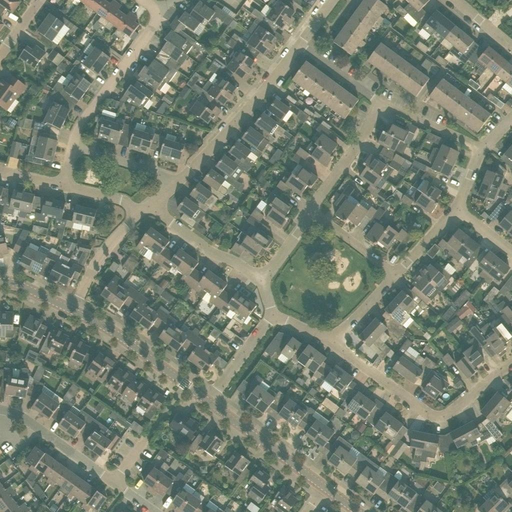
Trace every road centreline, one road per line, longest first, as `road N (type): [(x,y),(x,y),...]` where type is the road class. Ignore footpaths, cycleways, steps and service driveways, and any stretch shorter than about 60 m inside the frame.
road 1 (residential): [(511,363),(434,416),(330,342)]
road 2 (residential): [(178,182),(301,42)]
road 3 (residential): [(0,410),(17,412),(154,511)]
road 4 (residential): [(72,311),(208,402)]
road 5 (residential): [(72,145),(159,11)]
road 6 (residential): [(208,402),(325,488)]
road 7 (residential): [(261,280),(144,210)]
road 8 (residential): [(312,210),(380,102)]
road 9 (residential): [(72,311),(106,247),(144,210)]
